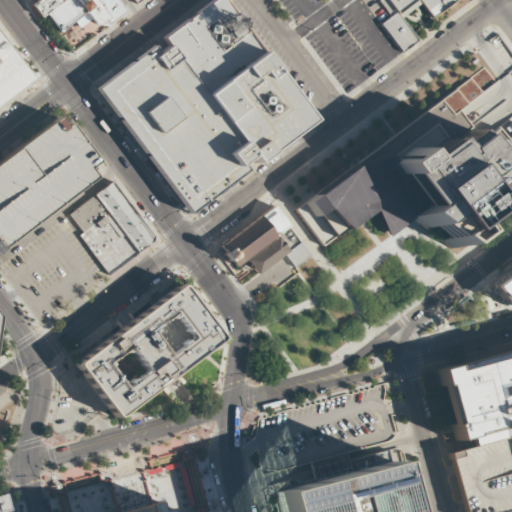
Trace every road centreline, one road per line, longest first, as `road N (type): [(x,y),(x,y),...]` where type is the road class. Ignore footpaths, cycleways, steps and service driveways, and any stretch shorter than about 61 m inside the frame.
road 1 (residential): [(499,331),(252,0)]
road 2 (tertiary): [(509,0),(186,244)]
road 3 (secondary): [(186,244),(3,0)]
road 4 (tertiary): [(0,473),(232,406)]
road 5 (secondary): [(183,0),(0,138)]
road 6 (tertiary): [(350,372),(511,247)]
road 7 (tertiary): [(186,244),(35,355)]
road 8 (secondary): [(232,406),(237,318),(186,244)]
road 9 (residential): [(350,372),(511,327)]
road 10 (residential): [(405,357),(444,511)]
road 11 (tertiary): [(232,406),(350,372)]
